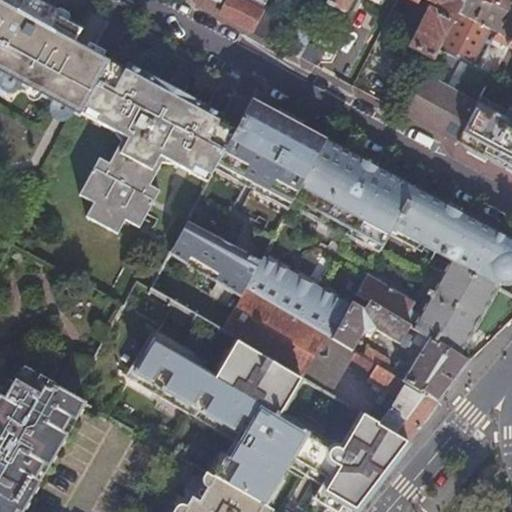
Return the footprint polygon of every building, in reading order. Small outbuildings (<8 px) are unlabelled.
[(0,0),(0,72),(3,74),(22,84),(54,101),(74,112),(80,115),(81,112),(109,61),(104,58),(89,50),(75,43),(83,30),(59,16),(58,12),(54,9),(38,0),(0,0)] [(329,0),(327,4),(345,13),(351,0),(329,0)] [(439,49),(463,0),(396,0),(381,30),(394,37),(403,18),(396,15),(403,0),(409,0),(416,3),(418,0),(426,0),(439,6),(436,14),(432,13),(426,16),(410,49),(433,60),(439,49)] [(461,60),(468,64),(478,69),(492,76),(494,72),(511,36),(511,0),(463,0),(439,49),(461,60)] [(259,36),(266,40),(277,17),(263,9),(251,32),(259,36)] [(294,55),(300,59),(310,40),(314,32),(300,25),(287,52),(294,55)] [(511,36),(494,72),(511,81),(511,36)] [(461,60),(446,88),(453,92),(468,64),(461,60)] [(126,70),(109,61),(81,112),(116,131),(123,141),(108,168),(98,163),(89,180),(147,211),(156,194),(147,189),(159,167),(173,168),(205,185),(212,173),(215,167),(234,130),(219,122),(222,116),(190,98),(177,91),(129,65),(126,70)] [(425,77),(405,116),(450,141),(456,144),(475,107),(492,76),(478,69),(468,64),(453,92),(446,88),(425,77)] [(17,93),(22,84),(3,74),(0,78),(0,87),(0,88),(13,95),(17,93)] [(70,121),(74,112),(54,101),(49,110),(49,112),(50,114),(65,123),(68,123),(70,121)] [(290,122),(250,101),(234,130),(215,167),(243,183),(260,192),(289,207),(299,188),(316,157),(315,156),(324,141),(290,122)] [(475,107),(456,144),(511,172),(511,108),(503,104),(498,115),(490,111),(489,115),(475,107)] [(299,188),(386,236),(390,229),(450,263),(475,277),(476,276),(486,282),(497,288),(498,289),(500,285),(504,286),(508,285),(511,284),(511,242),(470,219),(389,176),(332,145),(324,140),(324,141),(315,156),(316,157),(299,188)] [(243,183),(215,167),(212,173),(240,188),(243,183)] [(147,211),(89,180),(79,198),(94,207),(86,220),(117,237),(125,224),(138,231),(147,211)] [(286,213),(289,207),(260,192),(257,197),(286,213)] [(257,265),(184,225),(181,229),(167,256),(241,296),(244,289),(257,265)] [(257,265),(244,289),(331,340),(348,309),(260,260),(257,265)] [(417,333),(457,357),(497,288),(486,282),(476,276),(475,277),(450,263),(444,274),(412,330),(417,333)] [(241,296),(220,332),(235,341),(285,371),(299,379),(318,349),(399,399),(389,413),(377,426),(407,444),(411,439),(437,404),(391,376),(382,370),(360,357),(350,352),(331,340),(244,289),(241,296)] [(398,345),(409,328),(401,323),(367,303),(363,310),(350,304),(348,309),(331,340),(350,352),(361,333),(363,336),(366,336),(369,335),(371,333),(372,329),(398,345)] [(391,376),(437,404),(451,385),(468,363),(457,357),(417,333),(413,341),(414,345),(420,348),(408,371),(400,367),(399,366),(397,367),(391,376)] [(215,376),(150,338),(127,378),(217,430),(219,425),(236,435),(212,477),(264,508),(287,468),(291,461),(318,476),(313,483),(320,487),(312,500),(331,511),(355,511),(402,450),(407,444),(377,426),(361,416),(341,450),(282,416),(280,419),(278,418),(283,408),(280,406),(287,393),(291,396),(300,380),(299,379),(285,371),(235,341),(226,357),(230,359),(222,372),(219,370),(215,376)] [(360,357),(382,370),(386,363),(385,359),(368,349),(365,350),(360,357)] [(0,511),(16,511),(80,405),(51,388),(42,403),(5,382),(0,389),(0,511)] [(291,461),(287,468),(313,483),(318,476),(291,461)] [(261,511),(264,508),(212,477),(197,503),(189,499),(181,511),(261,511)]
